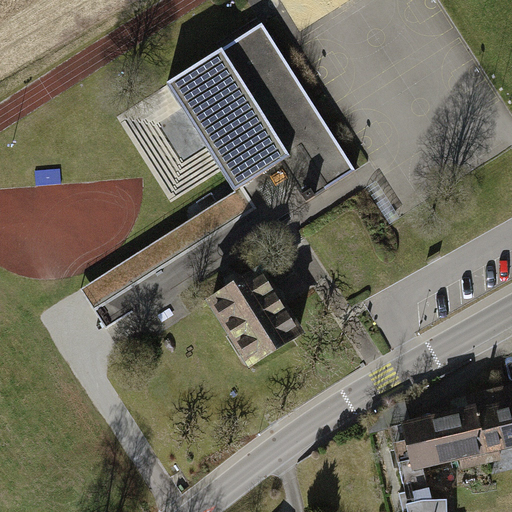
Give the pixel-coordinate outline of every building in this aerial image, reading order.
[(262,28),(165,88),(233,191),(243,185),(287,159),(295,172),(311,199),(354,172),(262,28)] [(243,185),(233,191),(80,287),(93,312),(257,210),(243,185)] [(226,291),(211,300),(251,364),(299,333),(259,270),(244,280),(243,278),(234,273),(225,279),(225,289),(226,291)] [(511,380),(467,391),(469,400),(400,416),(405,434),(413,463),(420,462),(511,442),(511,380)] [(411,511),(447,511),(447,494),(433,495),(430,483),(424,485),(420,462),(413,463),(405,434),(393,438),(411,511)]
